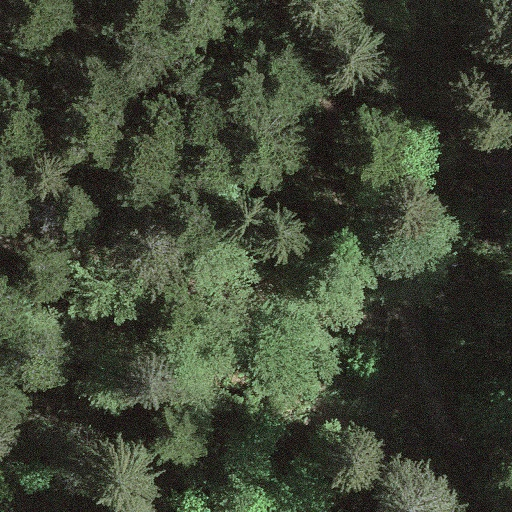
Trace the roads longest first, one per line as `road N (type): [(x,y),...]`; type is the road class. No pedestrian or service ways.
road 1 (track): [(257,0),(391,327)]
road 2 (track): [(391,327),(467,511)]
